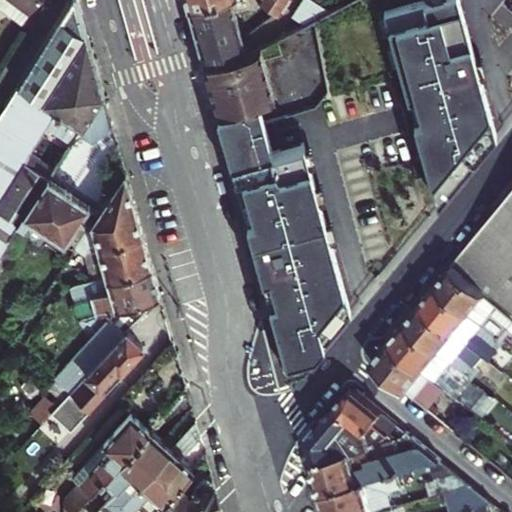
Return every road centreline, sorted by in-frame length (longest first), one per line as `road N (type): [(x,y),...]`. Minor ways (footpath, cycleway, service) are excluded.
road 1 (residential): [(177,135),(226,297),(229,374),(254,457)]
road 2 (residential): [(511,146),(341,349)]
road 3 (residential): [(341,349),(511,492)]
road 4 (residential): [(106,0),(132,88),(177,135)]
road 5 (residential): [(341,349),(254,457)]
road 6 (residential): [(177,135),(173,63),(158,0)]
